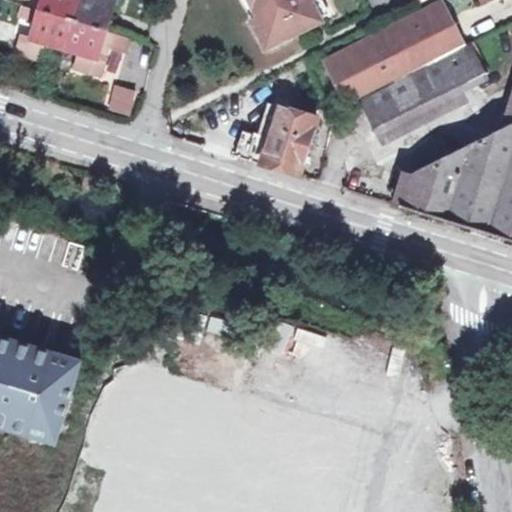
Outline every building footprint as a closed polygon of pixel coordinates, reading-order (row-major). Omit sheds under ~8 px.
[(75,21),(81,0),(45,0),(43,10),(75,21)] [(81,0),(75,21),(109,32),(118,0),(81,0)] [(250,0),(241,0),(247,11),(254,8),(250,0)] [(250,0),(254,8),(259,17),(254,20),(268,49),(325,20),(314,0),(250,0)] [(328,61),(351,106),(367,98),(370,96),(384,123),(483,74),(490,71),(476,42),(469,46),(467,42),(447,1),(354,48),(328,61)] [(53,46),(66,50),(75,21),(43,10),(35,36),(25,33),(19,51),(48,60),(53,46)] [(116,34),(109,32),(75,21),(66,50),(82,54),(78,66),(103,74),(111,48),(125,52),(129,38),(116,34)] [(322,50),(328,61),(354,48),(349,36),(322,50)] [(384,123),(370,96),(367,98),(385,134),(487,83),(483,74),(384,123)] [(112,85),(108,111),(133,115),(137,88),(112,85)] [(274,125),(263,164),(300,175),(318,115),(281,104),(274,125)] [(257,142),(264,122),(262,122),(253,119),(246,139),(257,142)] [(246,139),(244,147),(255,150),(251,160),(263,164),(274,125),(264,122),(257,142),(246,139)] [(397,188),(392,203),(442,218),(511,239),(511,146),(494,141),(460,153),(460,154),(442,148),(436,167),(417,161),(412,176),(415,178),(410,192),(397,188)] [(244,147),(241,157),(251,160),(255,150),(244,147)] [(105,252),(87,246),(83,257),(102,262),(105,252)] [(0,424),(27,432),(55,440),(78,360),(0,337),(0,424)]
